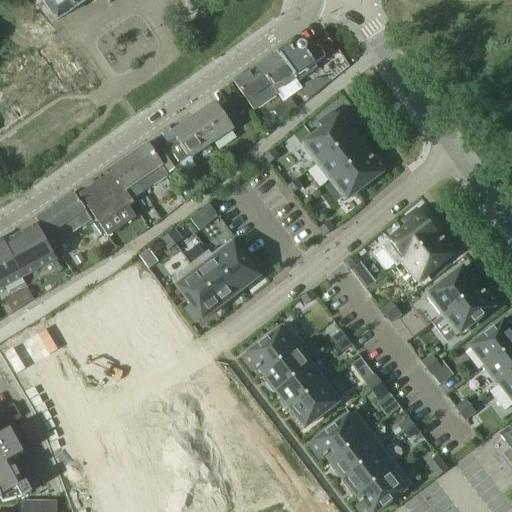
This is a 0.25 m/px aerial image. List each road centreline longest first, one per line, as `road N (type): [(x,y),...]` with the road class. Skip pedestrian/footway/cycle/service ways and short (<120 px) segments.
road 1 (tertiary): [(0,225),(288,25),(306,0)]
road 2 (residential): [(218,345),(458,148)]
road 3 (unclassified): [(383,46),(458,148)]
